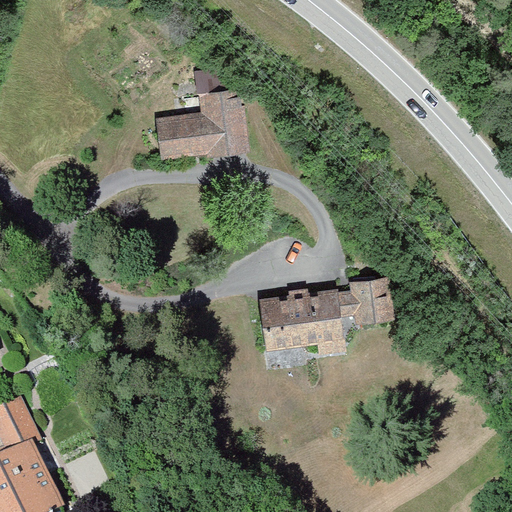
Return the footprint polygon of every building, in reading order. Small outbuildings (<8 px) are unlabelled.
[(200,111),(157,116),(162,160),(247,150),(239,88),(198,93),(200,111)] [(351,291),(338,292),(341,316),(355,314),(356,324),(395,318),(388,277),(349,283),(351,291)] [(338,289),(259,299),(266,350),(316,343),(318,355),(346,351),(341,316),(338,292),(338,289)] [(0,407),(0,441),(7,455),(33,443),(35,446),(42,443),(20,398),(0,407)] [(7,455),(0,458),(0,511),(58,511),(65,509),(35,446),(33,443),(7,455)]
